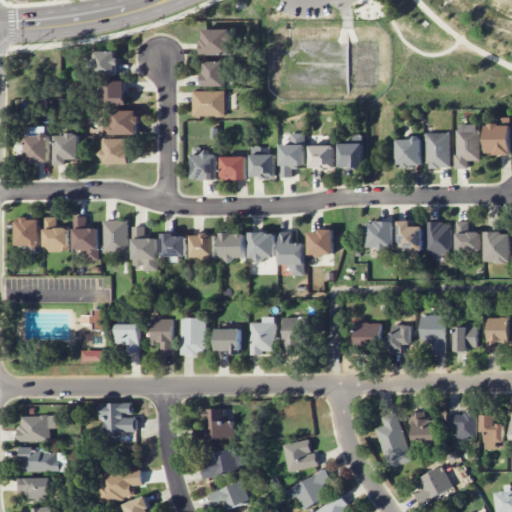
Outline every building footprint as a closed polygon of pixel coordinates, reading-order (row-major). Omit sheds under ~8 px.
[(201,29),(202,55),(231,54),(230,28),(201,29)] [(117,51),(96,51),(95,75),(117,75),(117,51)] [(224,60),(203,61),(203,86),(225,86),(224,60)] [(126,104),(126,81),(105,81),(105,105),(126,104)] [(192,116),(225,116),(225,91),(193,91),(192,116)] [(111,135),(138,134),(138,110),(110,110),(111,135)] [(510,117),(500,117),(500,124),(486,124),(486,154),(511,154),(510,117)] [(479,160),(479,124),(456,124),(456,169),(468,169),(468,160),(479,160)] [(44,128),(27,126),(26,134),(43,136),(44,128)] [(451,167),(450,132),(426,133),(426,167),(451,167)] [(305,166),(305,133),(288,133),(288,144),(280,144),(280,177),(293,177),(293,166),(305,166)] [(80,134),(56,134),(55,165),(68,165),(68,159),(79,159),(80,134)] [(27,162),(49,161),(48,135),(26,136),(27,162)] [(397,138),(398,167),(421,167),(421,138),(397,138)] [(130,163),(130,139),(103,139),(103,164),(130,163)] [(363,143),(339,143),(339,167),(363,168),(363,143)] [(310,169),(335,169),(334,145),(310,145),(310,169)] [(276,178),(275,154),(268,154),(268,147),(251,147),(251,178),(276,178)] [(217,153),(192,153),(192,180),(218,179),(217,153)] [(221,157),(222,180),(247,179),(246,156),(221,157)] [(100,228),(87,228),(88,216),(75,216),(74,249),(90,249),(89,260),(99,261),(100,228)] [(70,228),(57,228),(57,217),(45,217),(45,251),(70,251),(70,228)] [(17,245),(41,245),(40,219),(16,219),(17,245)] [(104,221),(105,253),(129,253),(129,220),(104,221)] [(423,252),(423,226),(411,226),(411,220),(398,220),(399,253),(423,252)] [(393,221),(367,221),(367,248),(393,248),(393,221)] [(482,250),(481,232),(469,232),(469,221),(456,221),(457,251),(482,250)] [(441,259),(441,254),(452,254),(451,222),(427,223),(428,259),(441,259)] [(159,238),(146,238),(146,227),(134,226),(133,265),(145,266),(145,271),(158,271),(159,238)] [(333,230),(309,230),(309,256),(333,255),(333,230)] [(279,232),(280,265),(291,265),(291,276),(305,275),(305,242),(292,243),(292,231),(279,232)] [(276,258),(275,232),(250,233),(250,258),(276,258)] [(485,232),(486,263),(511,262),(510,232),(485,232)] [(216,234),(192,233),(191,257),(216,258),(216,234)] [(246,233),(221,233),(221,259),(247,259),(246,233)] [(188,257),(188,235),(162,234),(162,256),(170,256),(170,262),(178,262),(178,257),(188,257)] [(106,308),(94,309),(94,314),(82,314),(82,323),(95,323),(96,328),(107,328),(106,308)] [(421,341),(433,341),(432,352),(445,352),(445,315),(421,315),(421,341)] [(174,317),(152,317),(151,345),(160,345),(160,353),(173,353),(174,317)] [(181,354),(206,354),(207,318),(182,317),(181,354)] [(250,355),(262,355),(262,351),(275,351),(276,317),(262,317),(262,323),(251,322),(250,355)] [(307,346),(306,317),(283,317),(284,346),(307,346)] [(486,352),(499,352),(499,341),(508,341),(508,317),(487,317),(486,352)] [(381,323),(357,322),(355,345),(380,347),(381,323)] [(141,324),(117,324),(117,343),(127,344),(127,353),(140,353),(141,324)] [(412,326),(389,325),(388,352),(402,353),(403,344),(412,344),(412,326)] [(477,347),(477,326),(455,326),(455,351),(468,351),(468,347),(477,347)] [(242,329),(217,329),(216,352),(241,352),(242,329)] [(103,361),(103,350),(82,350),(82,361),(103,361)] [(134,403),(100,403),(100,419),(104,419),(104,431),(137,432),(137,416),(134,416),(134,403)] [(235,439),(234,420),(225,421),(225,408),(204,409),(204,423),(196,423),(197,440),(235,439)] [(389,468),(412,461),(397,412),(382,416),(385,426),(376,428),(389,468)] [(435,440),(434,420),(425,420),(425,412),(411,412),(412,440),(435,440)] [(457,438),(476,438),(477,413),(447,413),(447,428),(458,429),(457,438)] [(504,424),(495,424),(495,414),(481,415),(481,433),(485,432),(485,449),(505,448),(504,424)] [(20,416),(20,441),(51,441),(51,429),(57,428),(57,415),(20,416)] [(289,472),(319,466),(316,453),(313,453),(309,439),(283,445),(289,472)] [(48,453),(48,448),(20,448),(21,472),(68,471),(67,452),(48,453)] [(241,472),(239,464),(244,464),(243,455),(236,456),(235,448),(210,452),(212,463),(202,465),(203,477),(241,472)] [(454,487),(442,465),(418,478),(424,489),(414,494),(420,505),(454,487)] [(291,487),(302,509),(329,496),(324,484),(332,481),(327,470),(291,487)] [(101,501),(134,499),(133,485),(142,485),(141,471),(100,472),(101,501)] [(52,478),(18,478),(18,493),(28,493),(28,499),(52,500),(52,478)] [(222,503),(225,511),(249,501),(241,481),(209,493),(214,506),(222,503)] [(496,511),(511,511),(511,490),(508,491),(494,492),(496,511)] [(351,511),(339,495),(314,511),(351,511)] [(126,511),(148,511),(147,508),(150,508),(145,496),(123,504),(126,511)]
